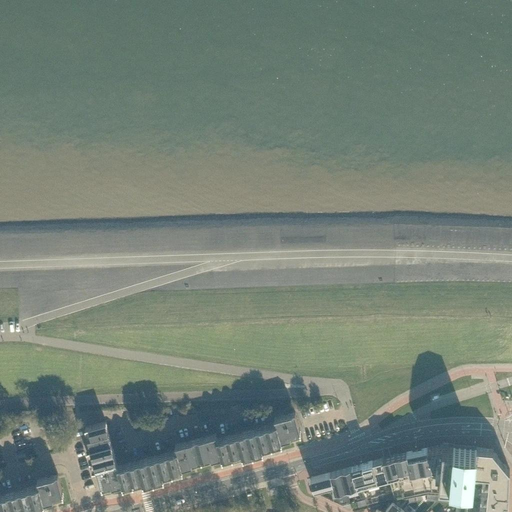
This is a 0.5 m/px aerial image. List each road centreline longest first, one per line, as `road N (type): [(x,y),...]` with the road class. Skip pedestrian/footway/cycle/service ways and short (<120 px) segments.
road 1 (secondary): [(288,467),(422,430),(511,428)]
road 2 (secondary): [(125,511),(288,467)]
